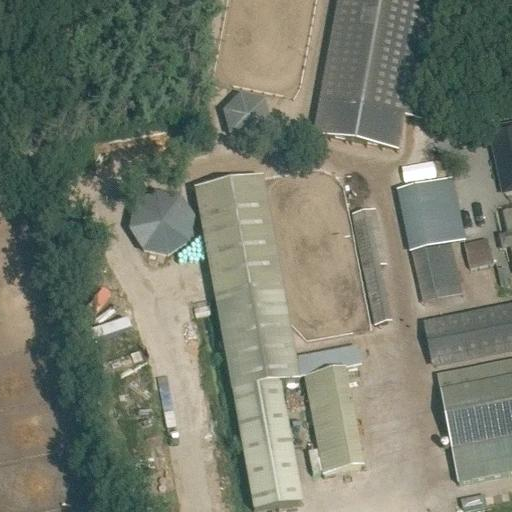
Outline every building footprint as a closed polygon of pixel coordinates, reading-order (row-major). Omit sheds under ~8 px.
[(425,123),(426,116),(445,0),(340,0),(322,104),(317,136),(392,150),(398,118),(425,123)] [(220,132),(260,123),(253,91),(213,100),(220,132)] [(511,178),(511,153),(494,157),(499,181),(511,178)] [(301,386),(301,385),(298,369),(285,298),(264,180),(197,192),(218,310),(233,398),(253,511),(284,511),(304,509),(282,389),(301,386)] [(453,183),(400,194),(424,301),(450,295),(439,248),(466,242),(453,183)] [(511,213),(502,215),(507,237),(501,239),(503,251),(510,250),(511,260),(511,213)] [(376,329),(393,325),(382,269),(388,268),(378,221),(354,226),(376,329)] [(470,270),(493,265),(489,243),(465,248),(470,270)] [(435,370),(511,355),(511,310),(427,327),(435,370)] [(357,358),(298,369),(301,385),(305,384),(347,376),(359,374),(357,358)] [(511,478),(511,365),(437,381),(452,454),(458,489),(511,478)] [(347,376),(305,384),(308,405),(351,397),(347,376)] [(376,379),(352,383),(355,396),(378,391),(376,379)] [(361,451),(351,397),(308,405),(319,459),(361,451)] [(365,471),(361,451),(319,459),(323,479),(365,471)]
